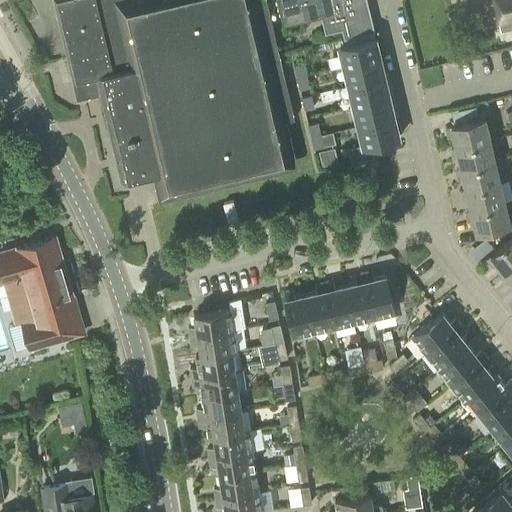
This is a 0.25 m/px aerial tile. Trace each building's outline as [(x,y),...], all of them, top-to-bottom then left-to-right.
[(277,122),(295,118),(267,0),(57,0),(71,55),(68,55),(74,81),(97,75),(122,180),(160,171),(161,176),(166,175),(170,191),(287,164),(277,122)] [(344,38),(374,31),(367,0),(276,0),(283,26),(322,16),(325,32),(342,28),(344,38)] [(511,0),(494,0),(501,30),(511,27),(511,0)] [(345,65),(380,57),(375,36),(340,44),(345,65)] [(385,77),(380,57),(345,65),(350,85),(385,77)] [(297,77),(306,75),(303,62),(294,65),(297,77)] [(309,87),(306,75),(297,77),(299,89),(309,87)] [(389,96),(385,77),(350,85),(354,105),(389,96)] [(304,109),(314,107),(311,95),(301,97),(304,109)] [(389,96),(354,105),(359,125),(394,116),(389,96)] [(394,116),(359,125),(364,145),(399,137),(394,116)] [(485,117),(451,125),(447,126),(449,136),(453,135),(456,146),(456,147),(490,138),(485,117)] [(310,137),(320,134),(317,122),(307,124),(310,137)] [(323,147),(320,134),(310,137),(313,149),(323,147)] [(456,147),(456,146),(452,147),(454,157),(458,156),(461,167),(461,168),(495,160),(490,138),(456,147)] [(461,168),(461,167),(457,168),(459,178),(463,177),(466,188),(466,189),(500,181),(495,160),(461,168)] [(466,189),(466,188),(462,189),(464,199),(468,198),(471,209),(471,210),(505,202),(500,181),(466,189)] [(471,210),(471,209),(467,210),(469,220),(473,219),(476,231),(510,223),(505,202),(471,210)] [(56,234),(17,246),(0,251),(0,281),(5,280),(17,321),(22,319),(30,347),(84,331),(56,234)] [(511,236),(490,254),(487,257),(494,265),(497,263),(504,271),(504,272),(511,265),(511,236)] [(511,265),(504,272),(504,271),(500,274),(507,282),(510,280),(511,281),(511,265)] [(373,270),(364,272),(374,315),(394,310),(386,275),(374,278),(373,270)] [(374,315),(364,272),(355,275),(356,282),(346,285),(354,320),(356,319),(374,315)] [(333,280),(324,282),(334,324),(354,320),(346,285),(335,287),(333,280)] [(317,291),(306,294),(314,329),(334,324),(324,282),(315,284),(317,291)] [(306,294),(295,296),(293,289),(284,291),(294,334),(314,329),(306,294)] [(270,319),(278,317),(274,300),(266,302),(270,319)] [(193,313),(195,325),(188,326),(190,335),(233,329),(230,308),(193,313)] [(455,316),(449,321),(442,312),(413,334),(426,351),(461,324),(455,316)] [(280,324),(271,326),(275,343),(284,341),(280,324)] [(466,331),(461,324),(426,351),(439,367),(467,344),(460,336),(466,331)] [(275,343),(271,326),(263,328),(260,334),(263,346),(275,343)] [(236,349),(233,329),(190,335),(191,345),(198,343),(200,354),(195,354),(195,355),(236,349)] [(388,357),(396,355),(392,338),(384,340),(388,357)] [(284,341),(275,343),(279,359),(288,357),(284,341)] [(359,344),(344,348),(347,365),(363,361),(359,344)] [(467,344),(439,367),(452,383),(486,355),(480,348),(474,353),(467,344)] [(376,359),(374,352),(369,348),(362,350),(365,362),(376,359)] [(195,355),(197,366),(190,367),(191,376),(235,370),(232,350),(236,349),(195,355)] [(394,371),(408,360),(403,353),(389,364),(394,371)] [(486,355),(452,383),(465,399),(469,396),(492,376),(486,368),(492,363),(486,355)] [(381,359),(364,363),(366,371),(383,367),(381,359)] [(366,371),(364,363),(347,366),(349,375),(366,371)] [(283,383),(292,381),(289,364),(280,366),(283,383)] [(341,368),(324,372),(326,381),(343,377),(341,368)] [(235,370),(191,376),(193,386),(200,385),(202,395),(238,390),(235,370)] [(326,381),(324,372),(307,376),(309,384),(326,381)] [(492,376),(469,396),(481,412),(511,386),(511,380),(509,377),(503,382),(496,373),(492,376)] [(397,399),(404,394),(394,380),(387,386),(397,399)] [(292,381),(283,383),(285,395),(286,400),(294,398),(292,381)] [(285,395),(283,383),(271,385),(273,397),(285,395)] [(511,386),(481,412),(494,428),(511,412),(511,386)] [(202,395),(204,406),(196,407),(198,417),(241,410),(238,390),(202,395)] [(404,394),(397,399),(408,413),(415,407),(411,402),(404,394)] [(80,401),(57,405),(59,416),(82,411),(80,401)] [(289,423),(298,421),(296,404),(287,406),(289,423)] [(244,430),(241,410),(198,417),(199,426),(207,425),(208,436),(249,429),(244,430)] [(511,412),(494,428),(506,443),(511,439),(511,412)] [(427,429),(430,426),(419,413),(412,418),(423,432),(427,429)] [(298,421),(289,423),(292,440),(301,438),(298,421)] [(434,423),(430,426),(427,429),(438,442),(445,437),(434,423)] [(213,436),(215,446),(207,447),(209,456),(252,450),(249,429),(208,436),(213,436)] [(452,461),(459,455),(448,442),(442,447),(452,461)] [(296,463),(305,462),(302,445),(293,446),(296,463)] [(255,470),(252,450),(209,456),(210,466),(218,464),(219,475),(255,470)] [(294,462),(293,453),(284,454),(285,464),(294,462)] [(459,455),(452,461),(463,474),(470,468),(459,455)] [(307,479),(305,462),(296,463),(299,480),(307,479)] [(219,475),(221,486),(214,487),(215,497),(258,490),(255,470),(219,475)] [(422,503),(419,486),(417,474),(406,476),(408,488),(402,489),(405,508),(422,505),(422,503)] [(478,493),(485,488),(474,474),(467,479),(478,493)] [(66,483),(42,487),(45,511),(91,511),(89,493),(68,496),(66,483)] [(302,504),(311,503),(308,486),(300,487),(302,504)] [(478,500),(482,506),(473,511),(507,511),(511,508),(511,496),(508,500),(497,486),(478,500)] [(258,490),(215,497),(217,506),(224,505),(225,511),(252,511),(262,511),(258,490)] [(335,499),(337,511),(329,511),(328,511),(382,511),(382,505),(380,504),(372,505),(371,494),(335,499)]
